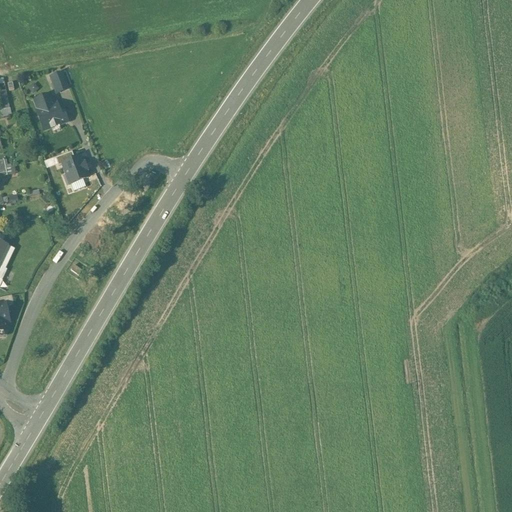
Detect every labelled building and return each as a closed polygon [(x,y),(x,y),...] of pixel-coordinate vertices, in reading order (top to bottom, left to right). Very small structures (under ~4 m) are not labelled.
[(63,73),(51,78),(56,93),(69,89),(63,73)] [(51,95),(35,101),(38,110),(37,111),(44,131),(67,122),(63,110),(59,111),(57,104),(54,104),(51,95)] [(10,109),(0,111),(2,117),(11,115),(10,109)] [(64,177),(68,186),(88,178),(86,172),(88,171),(85,163),(83,164),(80,158),(75,160),(63,164),(63,165),(67,176),(64,177)] [(38,174),(30,176),(32,182),(40,181),(38,174)] [(32,199),(42,198),(41,190),(31,191),(32,199)] [(7,247),(0,262),(0,266),(4,268),(12,250),(7,247)] [(82,271),(74,266),(71,270),(79,276),(82,271)] [(6,300),(0,301),(0,330),(8,329),(7,322),(10,321),(6,300)]
